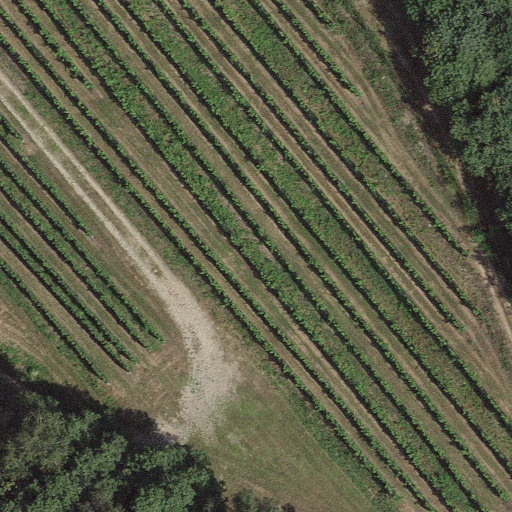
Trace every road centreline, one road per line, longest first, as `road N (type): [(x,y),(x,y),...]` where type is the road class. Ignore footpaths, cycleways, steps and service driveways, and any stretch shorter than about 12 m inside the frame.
road 1 (track): [(183,509),(268,432),(0,84)]
road 2 (track): [(511,257),(370,0)]
road 3 (track): [(0,369),(189,511)]
